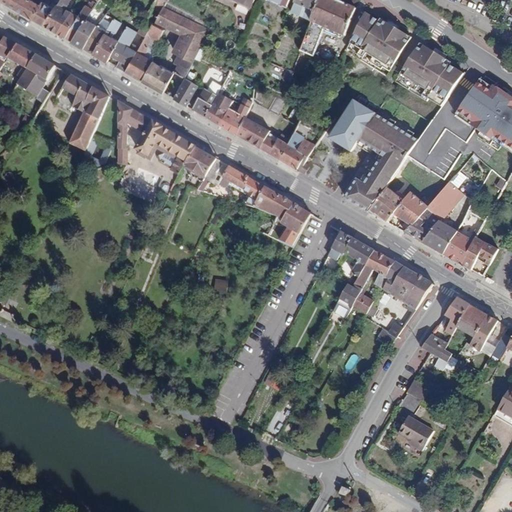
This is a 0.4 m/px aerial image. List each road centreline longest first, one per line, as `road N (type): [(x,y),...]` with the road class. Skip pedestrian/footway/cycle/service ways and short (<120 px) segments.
road 1 (primary): [(0,18),(460,285)]
road 2 (residential): [(0,328),(337,479)]
road 3 (residential): [(345,466),(460,285)]
road 4 (tertiary): [(511,77),(396,0)]
